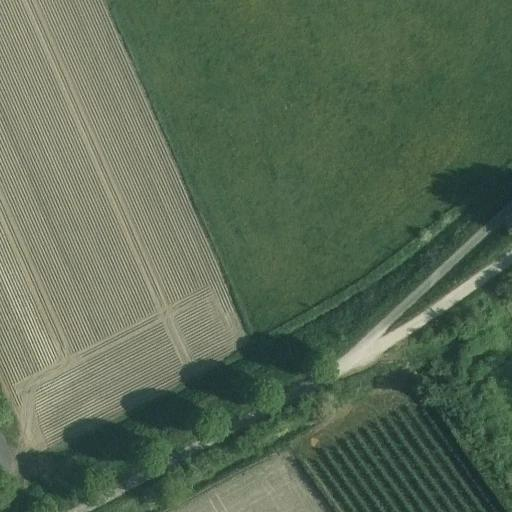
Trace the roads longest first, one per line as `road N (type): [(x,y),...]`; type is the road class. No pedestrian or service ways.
road 1 (unclassified): [(79,511),(349,368),(511,203)]
road 2 (track): [(349,368),(511,259)]
